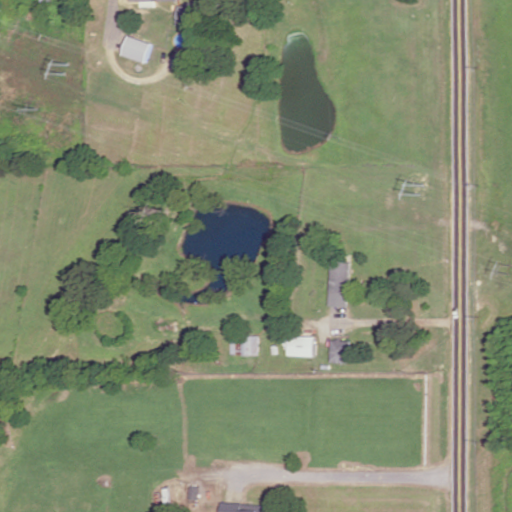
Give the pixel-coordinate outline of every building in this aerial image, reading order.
[(178,25),(202,24),(201,3),(178,4),(178,25)] [(148,62),(155,43),(131,35),(124,54),(148,62)] [(350,260),(332,260),(330,306),(348,306),(350,260)] [(259,354),(259,335),(244,335),(244,355),(259,354)] [(315,355),(315,335),(290,335),(289,355),(315,355)] [(331,362),(349,363),(350,340),(332,339),(331,362)] [(264,511),(265,504),(222,502),(221,511),(264,511)]
